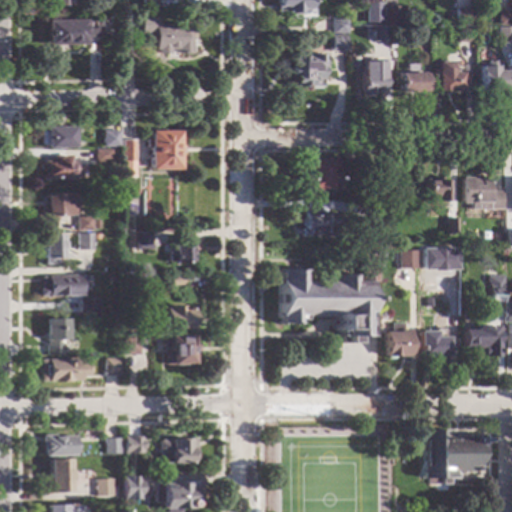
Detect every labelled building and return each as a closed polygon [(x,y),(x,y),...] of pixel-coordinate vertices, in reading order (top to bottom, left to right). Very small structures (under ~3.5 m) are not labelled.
[(157,0),(157,10),(141,11),(141,0),(157,0)] [(306,0),(306,12),(302,12),(302,17),(291,17),(291,15),(281,15),(281,13),(278,13),(278,9),(272,9),(272,0),(306,0)] [(378,5),(378,26),(362,26),(362,4),(378,5)] [(395,26),(379,26),(379,8),(395,8),(395,26)] [(466,27),(452,27),(452,12),(466,12),(466,27)] [(510,27),(494,27),(494,12),(510,12),(510,27)] [(155,26),(163,25),(189,24),(189,38),(188,38),(188,54),(174,54),(174,50),(167,51),(167,54),(155,54),(155,51),(152,51),(152,33),(139,33),(139,19),(155,19),(155,26)] [(100,38),(83,38),(83,45),(44,46),(43,21),(100,20),(100,38)] [(344,35),(328,35),(328,21),(344,21),(344,35)] [(386,44),(369,44),(369,28),(385,28),(386,44)] [(413,28),(413,43),(398,43),(398,28),(413,28)] [(469,44),(454,45),(454,29),(469,29),(469,44)] [(511,44),(494,44),(494,29),(511,29),(511,44)] [(343,54),(325,54),(324,36),(343,36),(343,54)] [(318,61),(321,61),(321,71),(317,71),(318,89),(287,89),(287,68),(288,58),(301,58),(301,56),(318,56),(318,61)] [(366,61),(382,61),(382,95),(380,95),(366,95),(366,97),(357,97),(357,95),(356,95),(356,74),(357,74),(357,58),(366,58),(366,61)] [(446,75),(458,74),(458,78),(464,78),(464,90),(459,90),(459,93),(434,93),(433,84),(430,84),(429,64),(445,64),(446,75)] [(493,68),(497,68),(497,73),(504,73),(504,93),(477,93),(476,68),(477,68),(477,67),(481,67),(481,66),(484,66),(484,64),(493,64),(493,68)] [(422,95),(394,96),(394,75),(422,75),(422,95)] [(72,149),(44,149),(43,145),(38,145),(37,132),(43,132),(43,128),(71,127),(72,149)] [(118,147),(101,148),(100,131),(117,131),(118,147)] [(177,157),(176,157),(176,171),(145,171),(145,132),(176,132),(177,157)] [(132,162),(119,162),(119,140),(132,140),(132,162)] [(112,161),(94,162),(93,149),(111,148),(112,161)] [(69,179),(67,179),(67,180),(61,181),(60,179),(41,180),(40,162),(50,162),(50,156),(69,156),(69,179)] [(327,163),(333,163),(333,172),(327,172),(327,192),(301,192),(301,161),(327,161),(327,163)] [(358,177),(343,177),(343,161),(358,161),(358,177)] [(439,183),(446,183),(446,205),(423,205),(423,181),(429,181),(429,180),(439,180),(439,183)] [(484,193),(497,193),(497,211),(466,211),(466,205),(457,205),(457,180),(468,180),(468,181),(485,180),(484,193)] [(74,217),(39,218),(39,205),(43,205),(43,196),(68,195),(68,193),(73,193),(74,217)] [(362,217),(345,217),(345,202),(362,202),(362,217)] [(314,215),(335,215),(335,236),(333,236),(333,241),(321,241),(321,235),(319,237),(316,237),(314,235),(314,239),(298,239),(298,231),(300,231),(300,230),(297,227),(297,224),(300,221),(300,216),(303,216),(303,209),(314,209),(314,215)] [(508,210),(508,224),(500,224),(500,209),(508,210)] [(91,231),(75,231),(74,217),(90,217),(91,231)] [(453,235),(441,235),(441,220),(453,220),(453,235)] [(511,230),(501,231),(501,247),(511,247),(511,230)] [(149,250),(133,250),(132,232),(149,232),(149,250)] [(91,250),(75,251),(75,234),(91,234),(91,250)] [(61,259),(58,259),(58,265),(43,265),(43,259),(42,259),(42,249),(40,249),(40,243),(42,243),(41,236),(60,235),(61,259)] [(189,238),(190,263),(172,263),(172,262),(165,263),(165,251),(169,251),(169,246),(171,246),(171,238),(189,238)] [(498,263),(490,263),(490,252),(498,252),(498,263)] [(412,271),(394,271),(394,266),(390,266),(391,254),(394,254),(394,253),(412,253),(412,271)] [(373,285),(367,285),(367,299),(368,299),(368,303),(367,303),(367,339),(334,339),(334,332),(332,332),(332,330),(327,330),(327,318),(300,318),(300,323),(294,322),(294,327),(276,327),(276,326),(274,326),(274,324),(276,324),(276,320),(273,320),(274,282),(276,282),(276,274),(275,274),(275,273),(302,273),(302,274),(301,274),(301,283),(331,283),(331,277),(352,277),(352,284),(356,284),(356,254),(373,254),(373,285)] [(79,296),(77,297),(77,298),(73,298),(73,297),(39,297),(39,287),(40,287),(40,278),(45,277),(45,276),(79,276),(79,296)] [(182,286),(166,286),(166,276),(181,276),(182,286)] [(498,305),(484,305),(484,284),(498,284),(498,305)] [(94,314),(79,314),(78,298),(94,298),(94,314)] [(511,325),(502,325),(502,302),(511,302),(511,325)] [(181,310),(191,309),(191,329),(162,330),(162,307),(181,306),(181,310)] [(442,334),(442,317),(453,317),(453,334),(442,334)] [(67,341),(61,341),(62,356),(44,356),(43,320),(66,319),(67,341)] [(399,331),(405,331),(405,359),(379,359),(380,334),(386,334),(386,326),(399,326),(399,331)] [(510,336),(501,336),(502,327),(510,327),(510,336)] [(493,344),(495,344),(495,358),(468,358),(468,350),(457,350),(457,331),(493,332),(493,344)] [(432,339),(445,339),(445,358),(415,358),(415,333),(432,333),(432,339)] [(191,337),(192,337),(192,345),(197,345),(197,355),(192,356),(192,363),(191,363),(191,365),(162,366),(161,352),(167,352),(166,337),(191,336),(191,337)] [(511,351),(501,351),(501,337),(511,337),(511,351)] [(137,355),(120,356),(119,338),(137,338),(137,355)] [(79,364),(85,363),(86,377),(80,377),(80,381),(51,383),(51,382),(39,382),(38,360),(79,359),(79,364)] [(119,376),(102,376),(102,359),(119,359),(119,376)] [(446,434),(451,434),(451,438),(466,438),(466,436),(477,436),(477,449),(476,449),(476,473),(470,473),(470,475),(457,475),(457,477),(452,477),(452,481),(444,481),(444,486),(436,486),(436,481),(434,481),(434,487),(423,487),(423,481),(416,481),(416,432),(446,432),(446,434)] [(53,437),(74,437),(74,456),(43,457),(42,445),(41,445),(40,436),(53,435),(53,437)] [(142,454),(122,454),(122,437),(127,437),(142,437),(142,454)] [(118,455),(102,455),(102,439),(118,439),(118,455)] [(194,450),(189,450),(189,451),(191,451),(193,453),(193,459),(191,461),(189,461),(189,464),(168,465),(168,464),(158,464),(157,451),(156,450),(156,442),(157,441),(167,441),(167,440),(194,439),(194,450)] [(68,473),(70,473),(70,480),(68,480),(68,493),(47,494),(46,460),(67,460),(68,473)] [(140,500),(121,500),(120,477),(139,476),(140,500)] [(111,496),(93,497),(92,480),(110,480),(111,496)] [(198,483),(198,500),(191,500),(191,506),(190,509),(187,510),(177,510),(177,511),(163,511),(163,510),(157,510),(157,504),(150,504),(150,485),(181,484),(181,483),(198,483)]
